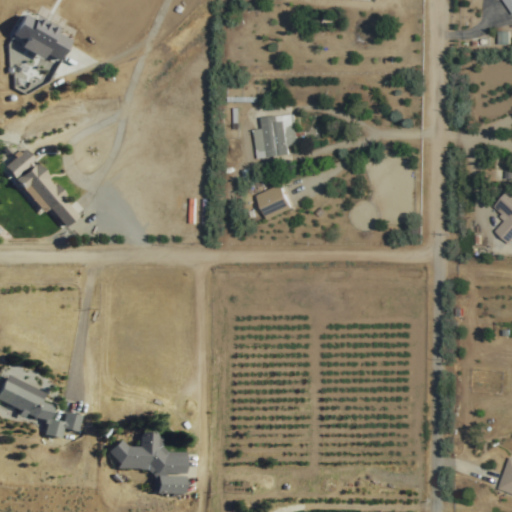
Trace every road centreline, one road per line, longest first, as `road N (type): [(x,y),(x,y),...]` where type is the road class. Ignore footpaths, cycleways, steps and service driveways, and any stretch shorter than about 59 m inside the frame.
road 1 (residential): [(437,0),(432,511)]
road 2 (residential): [(0,257),(436,249)]
